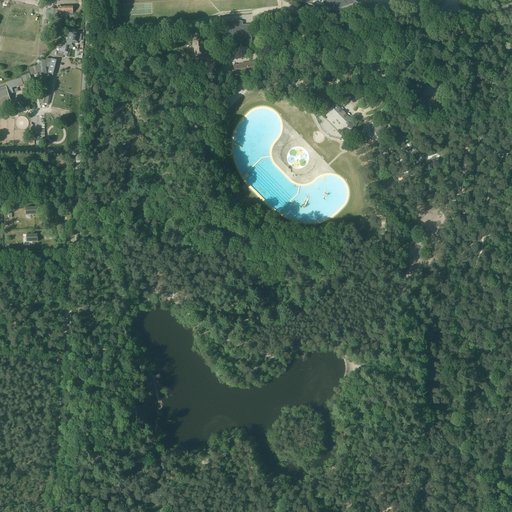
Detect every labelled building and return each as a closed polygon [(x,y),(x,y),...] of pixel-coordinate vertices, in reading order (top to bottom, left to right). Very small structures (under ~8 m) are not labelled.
[(323,7),(337,11),(353,5),(351,0),(326,0),(324,7),(323,7)] [(73,15),(73,5),(58,6),(58,13),(68,12),(68,16),(73,15)] [(58,18),(58,25),(50,25),(50,29),(51,29),(53,29),(53,30),(63,30),(63,25),(63,18),(58,18)] [(225,26),(223,27),(220,27),(222,41),(232,40),(232,44),(234,44),(235,50),(248,48),(247,44),(252,44),(251,35),(250,35),(250,31),(251,31),(250,24),(243,25),(243,22),(238,21),(233,21),(229,22),(225,23),(225,26)] [(60,48),(59,51),(64,53),(63,55),(67,56),(69,49),(69,48),(73,49),(73,46),(72,45),(70,44),(70,43),(72,44),(72,43),(75,43),(77,43),(77,41),(78,41),(78,40),(81,41),(82,34),(79,33),(76,33),(76,32),(73,32),(73,33),(72,33),(69,32),(68,38),(65,37),(63,39),(63,41),(62,41),(61,44),(62,45),(61,48),(60,48)] [(202,39),(193,40),(194,44),(193,45),(193,46),(193,47),(194,48),(195,54),(197,55),(202,54),(204,52),(202,39)] [(51,59),(46,58),(47,67),(49,68),(48,73),(55,75),(58,60),(51,59)] [(37,66),(29,68),(31,75),(43,73),(41,89),(44,89),(45,89),(47,74),(46,68),(46,67),(46,60),(42,60),(37,66)] [(234,64),(235,75),(258,71),(257,61),(242,63),(242,64),(238,65),(238,64),(235,65),(235,64),(234,64)] [(325,74),(325,76),(325,77),(325,78),(325,79),(326,79),(326,80),(327,80),(327,81),(328,81),(329,81),(330,81),(331,81),(332,81),(334,79),(335,78),(335,76),(334,74),(334,73),(333,72),(331,71),(330,71),(328,72),(326,73),(325,74)] [(22,77),(6,82),(10,94),(14,93),(18,91),(17,88),(17,87),(24,85),(26,91),(30,90),(31,93),(35,92),(29,74),(21,76),(22,77)] [(47,89),(44,103),(49,104),(51,95),(50,95),(51,90),(50,89),(53,75),(49,74),(46,89),(47,89)] [(12,106),(6,86),(0,87),(0,107),(2,107),(3,109),(12,106)] [(27,93),(25,95),(23,94),(17,99),(19,101),(23,105),(31,97),(27,93)] [(332,106),(332,107),(335,109),(338,112),(337,112),(340,114),(342,111),(340,109),(337,107),(337,106),(335,104),(333,107),(332,106)] [(342,136),(337,131),(325,119),(320,114),(318,115),(318,116),(318,117),(318,118),(318,119),(318,120),(318,121),(319,121),(319,122),(319,123),(319,124),(320,124),(320,125),(320,126),(321,126),(321,127),(321,128),(322,128),(322,129),(323,129),(323,130),(324,131),(325,132),(326,132),(326,133),(327,134),(328,134),(328,135),(329,135),(330,135),(330,136),(331,136),(332,136),(332,137),(333,137),(334,137),(335,137),(335,138),(336,138),(337,138),(338,138),(339,138),(340,138),(341,138),(341,139),(342,136)] [(347,122),(350,124),(349,124),(352,121),(350,119),(347,116),(345,114),(342,117),(344,119),(345,118),(348,121),(347,122)] [(381,121),(380,121),(379,121),(379,122),(378,122),(377,122),(377,123),(376,123),(373,120),(371,121),(370,123),(370,124),(370,126),(370,128),(370,130),(371,131),(372,133),(373,134),(374,135),(376,136),(377,136),(377,137),(378,137),(379,137),(381,137),(383,137),(381,132),(382,132),(382,131),(383,131),(383,130),(384,130),(384,129),(385,128),(385,127),(385,126),(385,125),(384,125),(384,124),(384,123),(383,123),(382,122),(381,122),(381,121)] [(242,209),(246,213),(252,207),(248,203),(242,209)] [(35,206),(25,207),(26,215),(37,214),(37,208),(35,208),(35,206)] [(36,235),(36,234),(26,234),(27,242),(38,242),(38,235),(36,235)]
